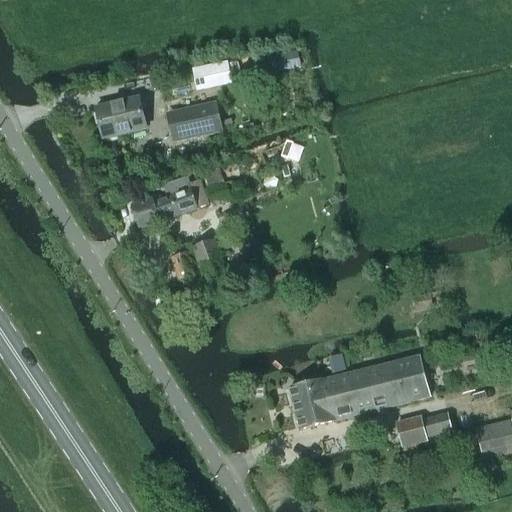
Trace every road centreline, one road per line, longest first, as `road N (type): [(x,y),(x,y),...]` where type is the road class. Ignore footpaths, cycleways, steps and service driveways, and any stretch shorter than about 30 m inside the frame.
road 1 (unclassified): [(0,122),(243,511)]
road 2 (primary): [(120,511),(0,330)]
